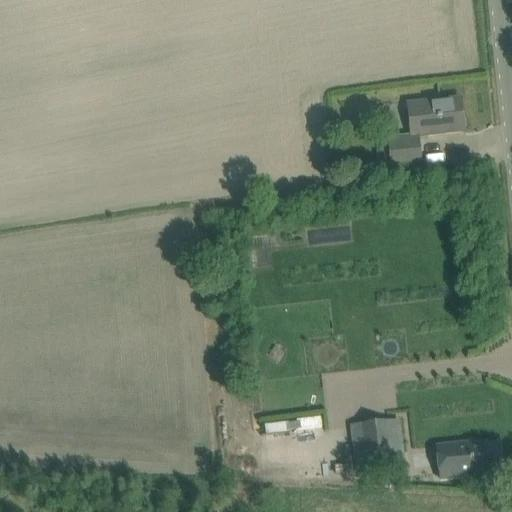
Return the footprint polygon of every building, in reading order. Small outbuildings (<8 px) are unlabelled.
[(440,101),(407,104),(410,133),(427,131),(428,136),(443,134),(463,132),(466,128),(465,120),(461,117),(460,99),(440,101)] [(410,136),(385,139),(389,169),(389,171),(390,171),(422,167),(419,137),(419,135),(410,136)] [(358,474),(392,470),(387,423),(360,426),(361,427),(352,428),(358,474)] [(498,445),(468,448),(468,444),(436,448),(439,476),(500,469),(498,445)] [(285,456),(285,468),(307,468),(307,457),(285,456)]
